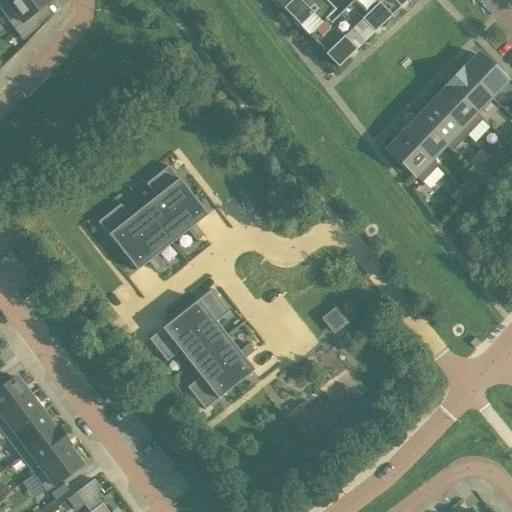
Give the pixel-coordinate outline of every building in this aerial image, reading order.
[(14,0),(0,11),(13,29),(50,2),(48,0),(14,0)] [(0,0),(0,11),(14,0),(0,0)] [(272,0),(283,10),(293,0),(272,0)] [(293,0),(283,10),(308,36),(326,19),(335,10),(325,0),(293,0)] [(375,0),(353,0),(339,14),(365,41),(391,16),(375,0)] [(375,0),(391,16),(407,0),(375,0)] [(329,23),(326,19),(308,36),(338,67),(365,41),(339,14),(329,23)] [(461,71),(490,98),(505,82),(496,73),(498,71),(489,62),(487,64),(478,55),(463,71),(462,70),(461,71)] [(475,113),(490,98),(461,71),(446,86),(475,113)] [(481,119),(475,113),(446,86),(446,87),(447,88),(433,102),(432,101),(431,102),(466,135),(481,119)] [(451,151),(466,135),(431,102),(432,103),(418,118),(417,117),(416,118),(445,145),(444,145),(451,151)] [(430,160),(431,160),(444,145),(445,145),(416,118),(417,119),(403,134),(402,133),(401,133),(430,160)] [(437,166),(431,160),(430,160),(401,133),(401,134),(402,134),(387,150),(396,159),(394,161),(403,170),(405,168),(414,177),(421,183),(437,166)] [(489,157),(495,163),(504,154),(497,148),(489,157)] [(486,172),(495,163),(489,157),(480,165),(486,172)] [(143,207),(157,226),(189,201),(181,191),(184,188),(168,166),(145,184),(156,197),(143,207)] [(459,188),(465,194),(474,185),(468,179),(459,188)] [(456,203),(465,194),(459,188),(450,197),(456,203)] [(189,201),(157,226),(172,244),(188,231),(195,241),(203,235),(195,225),(207,216),(200,208),(197,211),(189,201)] [(118,241),(125,251),(157,226),(143,207),(130,218),(119,205),(97,222),(114,243),(118,241)] [(148,262),(156,272),(163,266),(155,257),(172,244),(157,226),(125,251),(133,261),(130,264),(136,272),(148,262)] [(182,319),(207,351),(225,336),(215,323),(228,312),(211,290),(189,307),(192,311),(182,319)] [(324,319),(333,331),(344,323),(334,311),(324,319)] [(189,365),(207,351),(182,319),(172,327),(169,323),(148,340),(166,362),(179,352),(189,365)] [(253,371),(244,359),(254,351),(248,344),(238,352),(225,336),(207,351),(232,382),(242,374),(245,378),(253,371)] [(222,390),(232,382),(207,351),(189,365),(199,378),(186,388),(204,410),(225,394),(222,390)] [(11,381),(0,389),(0,417),(29,396),(16,378),(11,381)] [(0,432),(6,440),(42,413),(29,396),(0,417),(0,432)] [(19,457),(56,429),(55,430),(42,413),(6,440),(19,457)] [(32,475),(69,447),(56,429),(19,457),(32,475)] [(45,493),(82,465),(69,448),(70,448),(69,447),(32,475),(45,493)] [(83,488),(75,494),(83,505),(91,499),(83,488)] [(75,494),(66,500),(75,511),(83,505),(75,494)]
